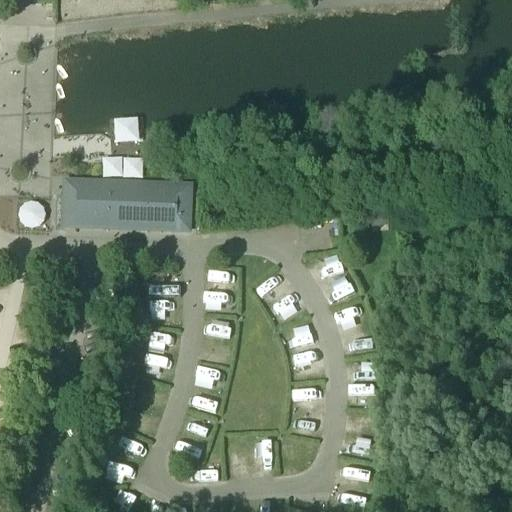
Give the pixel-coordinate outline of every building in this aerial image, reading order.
[(125,192),(77,190),(76,196),(75,232),(113,233),(144,234),(187,236),(188,218),(188,204),(188,194),(125,192)] [(385,219),(370,220),(371,234),(385,234),(385,219)] [(284,277),(263,286),(272,306),(293,297),(284,277)] [(302,317),(295,301),(275,308),(281,325),(302,317)] [(368,336),(352,339),(354,354),(370,351),(368,336)] [(317,440),(320,423),(302,420),(299,437),(317,440)]
